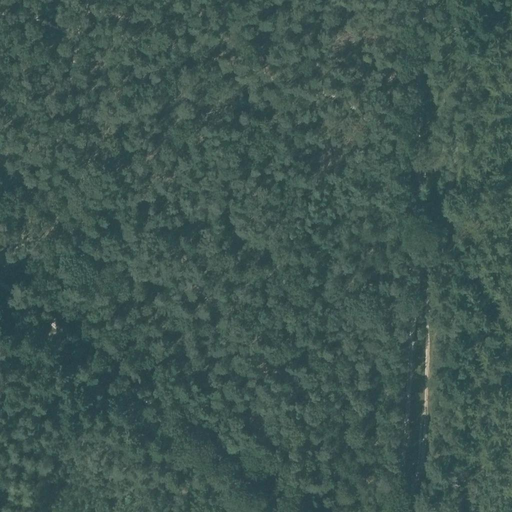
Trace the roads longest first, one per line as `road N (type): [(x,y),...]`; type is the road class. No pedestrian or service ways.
road 1 (unknown): [(412,511),(436,99),(455,0)]
road 2 (unknown): [(0,11),(77,36),(328,89),(436,99)]
road 3 (track): [(398,511),(416,297),(421,77)]
road 4 (track): [(85,4),(285,64),(421,77)]
road 5 (track): [(85,4),(45,180),(60,269),(51,316)]
